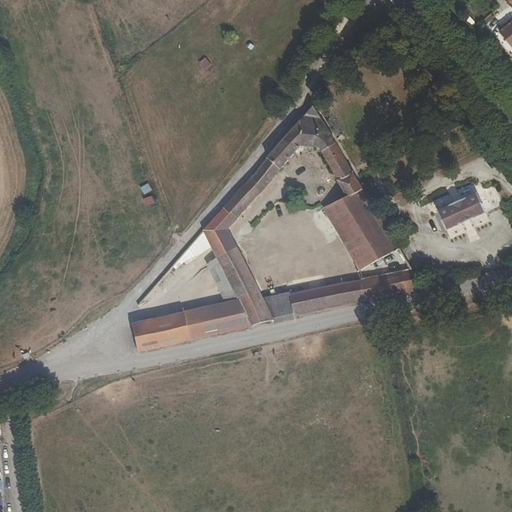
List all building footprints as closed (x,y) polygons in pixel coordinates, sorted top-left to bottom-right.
[(511,47),(511,18),(506,24),(508,26),(500,33),(511,47)] [(240,218),(302,148),(320,149),(347,198),(362,188),(314,108),(289,135),(205,231),(211,247),(212,248),(229,230),(240,218)] [(447,232),(504,206),(496,186),(477,195),(473,186),(434,203),(447,232)] [(324,210),(358,269),(362,281),(265,300),(229,230),(212,248),(217,259),(239,302),(226,305),(133,326),(139,353),(254,327),(274,321),(275,323),(424,290),(362,188),(347,198),(324,210)] [(176,269),(201,255),(211,247),(205,231),(174,267),(176,269)] [(217,259),(208,266),(226,305),(239,302),(217,259)]
